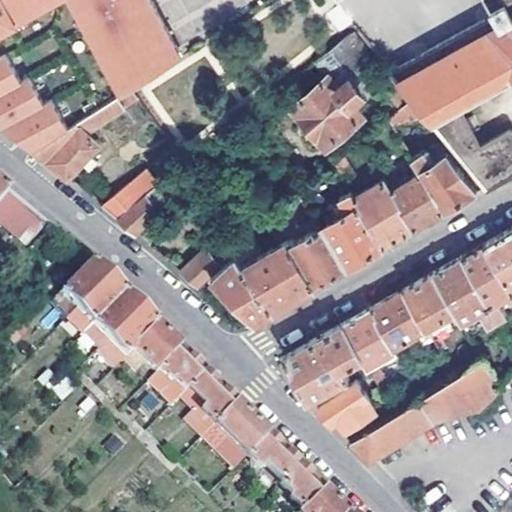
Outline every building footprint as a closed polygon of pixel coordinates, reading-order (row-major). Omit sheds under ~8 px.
[(0,0),(0,118),(21,137),(34,148),(117,94),(129,86),(181,52),(153,0),(0,0)] [(511,0),(488,0),(495,13),(392,70),(412,94),(423,108),(486,186),(511,171),(511,128),(508,129),(505,130),(480,144),(458,104),(511,75),(511,0)] [(349,68),(351,66),(370,51),(356,26),(332,47),(349,68)] [(367,87),(351,66),(349,68),(332,47),(316,59),(330,75),(338,86),(350,77),(361,91),(367,87)] [(338,86),(330,75),(293,105),(326,144),(362,115),(352,103),(363,93),(361,91),(350,77),(338,86)] [(136,95),(129,86),(117,94),(123,103),(136,95)] [(117,94),(34,148),(54,164),(68,176),(79,163),(83,166),(87,166),(93,161),(91,157),(88,153),(98,141),(84,128),(123,103),(117,94)] [(423,108),(412,94),(408,98),(410,100),(390,117),(395,126),(401,120),(405,123),(423,108)] [(420,169),(443,210),(478,190),(448,152),(432,162),(423,147),(411,154),(420,169)] [(355,171),(345,153),(336,161),(348,181),(353,179),(350,174),(355,171)] [(118,217),(158,185),(165,179),(158,171),(150,178),(144,169),(103,203),(110,210),(118,217)] [(443,210),(420,169),(390,186),(413,226),(439,212),(443,210)] [(413,226),(390,186),(385,176),(355,194),(384,244),(409,229),(413,226)] [(158,185),(118,217),(136,231),(171,197),(158,185)] [(384,244),(355,194),(351,188),(340,194),(349,209),(325,223),(349,265),(353,262),(384,244)] [(0,214),(15,197),(6,189),(0,195),(0,214)] [(0,222),(7,228),(26,206),(21,202),(15,197),(0,214),(0,222)] [(26,206),(7,228),(17,236),(36,214),(26,206)] [(36,214),(17,236),(26,244),(46,222),(36,214)] [(349,265),(325,223),(294,241),(291,236),(287,238),(314,286),(320,282),(349,265)] [(485,242),(511,288),(511,227),(509,229),(485,242)] [(212,275),(233,255),(235,254),(237,252),(222,234),(182,269),(200,285),(212,275)] [(314,286),(287,238),(243,263),(235,254),(233,255),(271,310),(290,299),(314,286)] [(462,256),(498,319),(506,314),(498,300),(508,294),(511,298),(511,297),(511,288),(485,242),(481,245),(462,256)] [(233,255),(212,275),(247,324),(258,318),(271,310),(233,255)] [(435,271),(457,308),(463,318),(477,311),(485,326),(498,319),(462,256),(441,268),(435,271)] [(76,307),(108,277),(97,266),(95,264),(90,260),(59,290),(76,307)] [(406,287),(431,332),(435,340),(445,335),(437,319),(457,308),(435,271),(431,273),(406,287)] [(108,277),(76,307),(91,323),(124,293),(116,285),(108,277)] [(373,306),(395,345),(423,331),(425,336),(431,332),(406,287),(402,290),(373,306)] [(124,293),(91,323),(89,326),(105,341),(140,309),(132,300),(124,293)] [(395,345),(373,306),(369,308),(344,322),(363,355),(368,365),(397,349),(395,345)] [(105,341),(122,355),(129,349),(156,324),(149,317),(140,309),(105,341)] [(363,355),(344,322),(318,337),(285,356),(312,400),(333,388),(351,378),(344,365),(363,355)] [(156,324),(129,349),(153,372),(156,368),(179,347),(167,335),(156,324)] [(105,341),(89,326),(81,333),(97,349),(105,341)] [(122,355),(105,341),(97,349),(94,352),(109,367),(122,355)] [(185,388),(203,370),(190,357),(179,347),(156,368),(169,381),(171,379),(182,390),(185,388)] [(423,395),(351,440),(360,450),(369,459),(435,418),(475,399),(501,383),(485,357),(455,375),(423,395)] [(177,395),(182,390),(171,379),(169,381),(156,368),(153,372),(148,376),(146,378),(170,402),(174,399),(177,395)] [(212,424),(234,402),(220,388),(203,370),(185,388),(203,405),(199,410),(212,424)] [(333,388),(312,400),(324,413),(332,421),(337,417),(347,426),(376,408),(357,379),(336,393),(333,388)] [(200,434),(208,428),(212,424),(199,410),(203,405),(185,388),(182,390),(177,395),(192,410),(190,412),(185,418),(200,434)] [(244,456),(267,433),(248,415),(234,402),(212,424),(208,428),(240,460),(244,456)] [(282,484),(300,466),(283,450),(267,433),(244,456),(259,472),(262,471),(267,467),(282,484)] [(300,466),(282,484),(280,486),(292,498),(290,500),(300,511),(323,489),(313,479),(300,466)] [(323,489),(300,511),(345,511),(346,511),(333,499),(323,489)]
